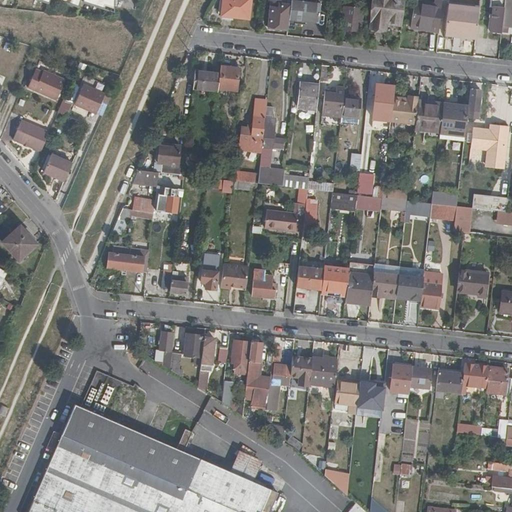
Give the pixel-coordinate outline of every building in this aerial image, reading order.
[(103,9),(104,6),(110,8),(110,0),(79,0),(79,1),(103,9)] [(225,0),(224,18),(251,21),(253,0),(225,0)] [(329,9),(330,0),(311,0),(311,5),(293,3),(292,6),(289,30),(289,31),(296,32),(296,26),(304,27),(304,23),(309,23),(319,24),(321,8),(329,9)] [(403,26),(406,0),(375,0),(372,28),(387,30),(387,24),(403,26)] [(440,32),(444,0),(441,0),(436,0),(436,4),(415,2),(412,29),(440,32)] [(493,0),(492,8),(495,9),(493,33),(503,34),(503,33),(504,27),(506,9),(506,0),(493,0)] [(504,27),(503,33),(508,34),(509,28),(511,28),(511,0),(506,0),(506,9),(504,27)] [(289,30),(292,6),(286,6),(286,2),(273,1),(270,29),(289,30)] [(342,30),(362,32),(365,10),(361,9),(345,7),(342,30)] [(463,38),(477,40),(481,10),(450,7),(447,32),(464,34),(463,38)] [(386,33),(402,34),(403,26),(387,24),(387,30),(386,33)] [(331,67),(323,66),(321,81),(330,82),(331,67)] [(222,68),(221,76),(220,91),(238,93),(241,70),(222,68)] [(37,73),(29,91),(58,102),(66,82),(45,73),(44,75),(37,73)] [(221,76),(197,73),(195,90),(202,91),(210,92),(210,98),(209,101),(218,102),(220,91),(221,76)] [(430,78),(422,77),(421,90),(428,90),(430,78)] [(318,111),(321,87),(304,85),(301,109),(318,111)] [(395,100),(395,98),(393,97),(394,87),(378,85),(375,108),(394,110),(395,100)] [(84,87),(75,108),(97,116),(106,95),(84,87)] [(345,98),(346,88),(338,87),(337,92),(326,92),(324,116),(342,118),(343,117),(345,98)] [(468,118),(477,119),(480,91),(472,90),(470,105),(470,108),(468,118)] [(57,111),(65,115),(72,103),(63,98),(57,111)] [(363,100),(345,98),(343,117),(361,119),(363,100)] [(409,102),(395,100),(394,110),(392,123),(417,126),(420,101),(410,100),(409,102)] [(268,107),(268,102),(256,101),(253,127),(249,127),(248,130),(243,129),(240,152),(262,155),(266,125),(268,107)] [(430,102),(420,101),(417,126),(416,130),(441,133),(444,107),(430,105),(430,102)] [(468,118),(470,108),(444,105),(444,107),(441,133),(466,136),(468,118)] [(266,125),(277,126),(277,118),(274,118),(275,108),(268,107),(266,125)] [(35,153),(42,156),(51,135),(23,123),(14,143),(35,151),(35,153)] [(509,126),(491,124),(490,131),(473,129),(471,146),(487,148),(485,166),(503,169),(509,126)] [(277,126),(266,125),(262,155),(258,185),(260,185),(284,188),(285,178),(286,173),(272,171),(275,148),(276,139),(278,126),(277,126)] [(416,130),(416,134),(425,135),(424,139),(440,141),(440,138),(441,133),(416,130)] [(276,139),(275,148),(284,149),(285,140),(276,139)] [(156,163),(160,163),(162,147),(175,149),(175,145),(175,142),(158,140),(156,163)] [(165,164),(164,173),(185,176),(187,156),(181,155),(182,146),(175,145),(175,149),(162,147),(160,163),(165,164)] [(229,163),(230,150),(224,150),(222,163),(229,163)] [(348,169),(359,171),(362,155),(351,153),(348,169)] [(43,177),(64,185),(72,167),(51,159),(43,177)] [(140,171),(134,184),(158,187),(159,183),(160,177),(160,173),(140,171)] [(373,176),(360,174),(358,193),(371,194),(373,176)] [(240,176),(239,182),(251,184),(252,184),(253,177),(240,176)] [(310,181),(285,178),(284,188),(302,190),(309,191),(310,181)] [(220,192),(231,194),(232,181),(222,180),(220,192)] [(335,184),(310,181),(309,191),(334,193),(335,184)] [(234,189),(251,191),(251,184),(239,182),(235,182),(234,189)] [(165,213),(178,215),(180,198),(181,190),(178,190),(169,188),(167,188),(166,197),(159,196),(157,210),(166,211),(165,213)] [(384,189),(383,199),(387,199),(408,201),(409,192),(384,189)] [(301,201),(307,202),(309,191),(302,190),(301,201)] [(333,200),(347,202),(348,195),(334,193),(333,200)] [(347,202),(358,203),(359,196),(358,196),(348,195),(347,202)] [(357,208),(382,211),(382,208),(383,199),(359,196),(358,203),(357,208)] [(383,199),(382,208),(407,211),(408,201),(387,199),(383,199)] [(144,213),(152,214),(155,215),(157,202),(144,200),(143,207),(145,207),(144,213)] [(407,211),(432,214),(433,204),(426,203),(408,201),(407,211)] [(303,233),(307,205),(299,204),(298,212),(268,209),(265,229),(303,233)] [(431,219),(456,222),(458,207),(452,206),(433,204),(432,214),(431,219)] [(456,222),(455,232),(465,233),(471,234),(473,217),(464,216),(464,207),(458,207),(456,222)] [(473,217),(474,208),(464,207),(464,216),(473,217)] [(123,210),(118,221),(123,222),(129,223),(130,219),(132,219),(132,217),(137,218),(138,212),(123,210)] [(138,212),(137,218),(151,220),(152,214),(144,213),(138,212)] [(118,221),(114,230),(119,232),(123,222),(118,221)] [(20,225),(2,241),(18,260),(36,244),(20,225)] [(107,269),(128,272),(132,250),(114,248),(114,254),(110,254),(107,269)] [(132,250),(128,272),(141,274),(137,277),(136,286),(146,287),(149,267),(143,266),(146,252),(132,250)] [(205,284),(205,288),(207,288),(207,290),(218,291),(220,272),(222,256),(206,254),(204,270),(202,284),(205,284)] [(247,289),(250,268),(244,267),(245,260),(230,258),(230,265),(225,265),(222,289),(232,290),(232,288),(247,289)] [(297,289),(322,292),(322,291),(324,270),(299,268),(297,289)] [(337,295),(346,296),(349,278),(349,271),(325,268),(324,270),(322,291),(337,292),(337,295)] [(460,272),(458,292),(479,294),(478,297),(487,298),(489,274),(460,272)] [(373,281),(371,297),(382,299),(382,294),(397,295),(399,276),(374,273),(373,281)] [(171,290),(172,282),(173,276),(163,275),(162,289),(171,290)] [(171,290),(171,294),(188,296),(189,284),(190,278),(173,276),(172,282),(171,290)] [(360,309),(370,310),(371,297),(373,281),(349,278),(346,296),(345,306),(353,307),(360,307),(360,309)] [(423,279),(421,307),(440,309),(443,285),(433,284),(434,280),(423,279)] [(273,281),(267,280),(266,283),(254,281),(252,298),(275,301),(276,292),(272,291),(273,284),(273,281)] [(400,301),(418,304),(421,285),(402,282),(400,301)] [(511,291),(504,291),(502,312),(511,313),(511,291)] [(396,304),(394,317),(404,318),(405,305),(396,304)] [(169,352),(167,368),(173,371),(175,355),(177,334),(165,333),(163,351),(169,352)] [(207,339),(207,337),(190,335),(188,356),(189,356),(204,358),(207,339)] [(217,341),(207,339),(204,358),(201,389),(208,393),(211,373),(214,373),(217,341)] [(230,354),(232,340),(224,339),(222,353),(230,354)] [(251,363),(253,344),(236,342),(234,365),(237,365),(236,374),(250,375),(251,363)] [(261,364),(264,344),(255,343),(252,363),(261,364)] [(283,349),(275,348),(275,353),(275,356),(283,357),(283,349)] [(221,364),(229,365),(230,354),(222,353),(221,364)] [(189,356),(188,356),(175,355),(173,371),(181,376),(181,371),(182,360),(188,361),(189,356)] [(311,385),(314,361),(294,358),(293,368),(292,378),(301,379),(300,387),(311,388),(311,385)] [(336,388),(339,361),(325,359),(324,362),(314,361),(311,385),(336,388)] [(373,360),(364,359),(362,375),(371,376),(373,360)] [(260,379),(261,364),(252,363),(250,387),(255,387),(261,388),(259,399),(259,406),(269,407),(270,405),(272,382),(272,381),(260,379)] [(467,387),(488,390),(489,383),(489,379),(491,368),(465,365),(464,375),(462,388),(462,394),(467,394),(467,387)] [(272,382),(270,405),(278,406),(280,380),(292,381),(292,379),(292,378),(293,368),(276,366),(275,377),(276,377),(275,382),(272,382)] [(411,387),(413,368),(396,366),(392,393),(410,395),(411,387)] [(424,369),(413,368),(411,387),(430,390),(432,374),(424,373),(424,369)] [(507,389),(509,376),(509,372),(501,371),(501,369),(492,368),(491,379),(489,379),(489,383),(488,390),(488,393),(507,395),(507,389)] [(462,388),(464,375),(439,372),(436,397),(443,398),(444,392),(462,394),(462,388)] [(226,382),(224,403),(232,408),(233,404),(235,383),(226,382)] [(359,405),(360,390),(361,385),(338,383),(336,404),(337,404),(351,405),(350,412),(350,415),(358,416),(359,405)] [(383,417),(387,384),(377,383),(377,392),(360,390),(359,405),(364,405),(363,409),(374,410),(373,416),(383,417)] [(10,408),(1,404),(0,405),(0,413),(6,417),(10,408)] [(232,408),(245,416),(246,412),(233,404),(232,408)] [(336,411),(350,412),(351,405),(337,404),(336,411)] [(272,511),(280,494),(255,483),(231,473),(186,453),(195,433),(188,430),(179,450),(76,406),(31,511),(272,511)] [(508,431),(509,422),(502,421),(502,430),(483,429),(483,436),(489,437),(507,438),(508,431)] [(285,440),(287,424),(268,422),(267,430),(285,440)] [(483,428),(458,426),(457,433),(483,436),(483,429),(483,428)] [(304,455),(305,446),(293,436),(289,442),(304,455)] [(511,438),(507,438),(489,437),(489,443),(511,445),(511,438)] [(240,452),(231,473),(255,483),(264,462),(240,452)] [(510,472),(511,464),(493,462),(493,470),(510,472)] [(403,473),(412,474),(412,466),(404,465),(403,473)] [(510,489),(511,478),(494,476),(494,477),(493,484),(493,487),(506,488),(510,489)] [(335,484),(348,496),(350,482),(339,479),(335,484)]
